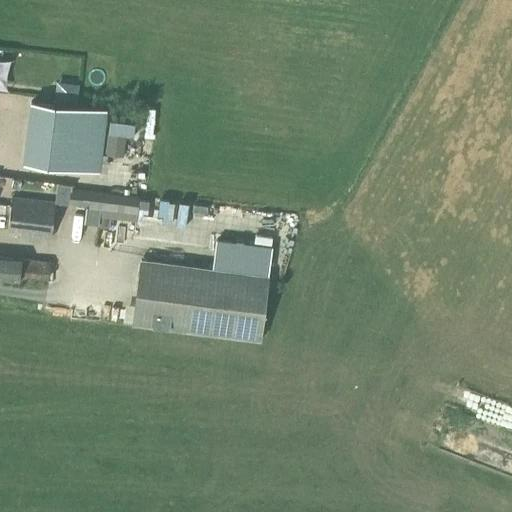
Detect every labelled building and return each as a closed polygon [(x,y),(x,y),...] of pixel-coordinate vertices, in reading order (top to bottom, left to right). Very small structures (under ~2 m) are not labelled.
[(268,106),(340,134),(350,109),(341,105),(349,84),(286,59),(268,106)] [(322,72),(337,78),(342,67),(326,61),(322,72)] [(82,84),(56,81),(53,106),(32,103),(24,163),(72,169),(82,84)] [(103,209),(105,193),(71,189),(69,205),(103,209)] [(105,193),(103,209),(102,211),(138,216),(140,197),(105,193)] [(52,240),(57,202),(11,196),(6,233),(52,240)] [(22,259),(0,257),(0,279),(20,281),(49,283),(50,262),(22,260),(22,259)] [(268,277),(141,260),(133,324),(259,340),(268,277)]
